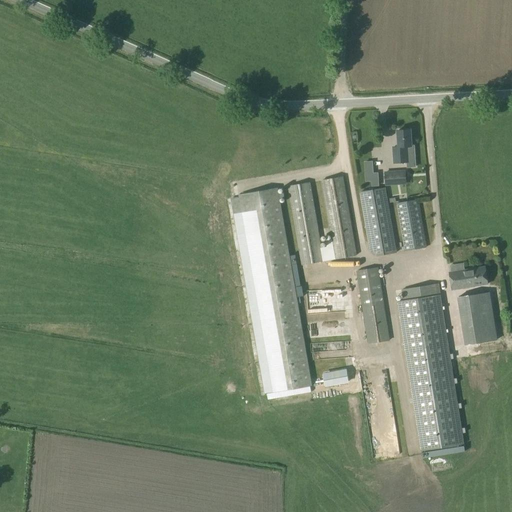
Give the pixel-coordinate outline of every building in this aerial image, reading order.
[(398,146),(394,146),(395,163),(407,162),(407,155),(414,154),(414,146),(411,146),(410,130),(397,131),(398,146)] [(405,171),(385,172),(386,185),(406,184),(405,171)] [(343,177),(322,181),(336,259),(357,256),(343,177)] [(310,183),(289,187),(303,265),(324,261),(310,183)] [(277,188),(240,195),(275,393),(312,386),(277,188)] [(385,188),(360,193),(371,253),(377,252),(378,256),(397,252),(385,188)] [(418,200),(397,204),(405,251),(426,247),(418,200)] [(485,266),(450,272),(453,290),(488,284),(485,266)] [(378,268),(357,271),(368,344),(389,340),(378,268)] [(404,301),(398,302),(423,451),(465,444),(439,284),(403,290),(404,301)] [(471,288),(453,291),(460,337),(463,336),(474,334),(478,334),(471,288)] [(346,313),(322,314),(322,328),(347,327),(346,313)] [(492,338),(493,328),(484,328),(483,338),(492,338)] [(327,330),(328,336),(310,336),(310,344),(347,343),(346,329),(327,330)] [(392,425),(368,428),(370,450),(394,448),(392,425)]
